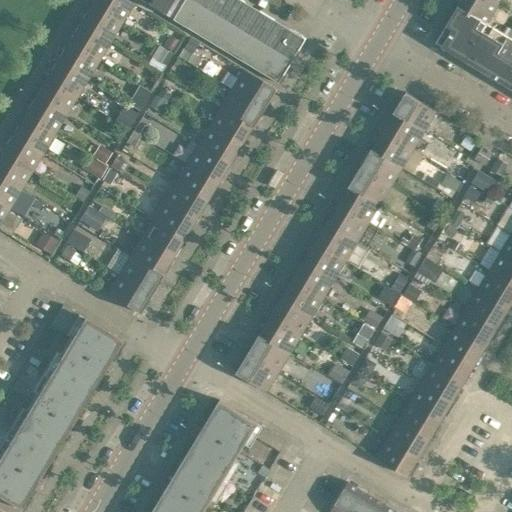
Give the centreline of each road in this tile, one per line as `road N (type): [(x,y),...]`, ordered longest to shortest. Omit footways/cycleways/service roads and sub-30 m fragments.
road 1 (tertiary): [(189,357),(379,36)]
road 2 (residential): [(441,511),(189,357)]
road 3 (tertiary): [(95,511),(189,357)]
road 4 (residential): [(379,36),(511,121)]
